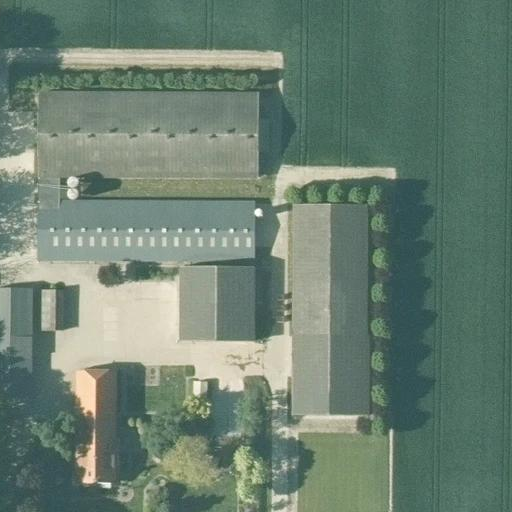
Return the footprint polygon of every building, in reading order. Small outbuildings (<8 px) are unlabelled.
[(249,53),(248,67),(269,68),(269,53),(249,53)] [(268,122),(258,122),(258,97),(38,96),(35,198),(34,262),(253,263),(254,207),(59,206),(59,179),(258,179),(258,153),(268,153),(268,122)] [(370,339),(366,339),(366,212),(293,211),(293,339),(292,418),(369,418),(370,339)] [(0,278),(16,287),(28,266),(0,249),(0,278)] [(180,271),(179,344),(253,345),(253,271),(180,271)] [(132,274),(131,284),(168,285),(168,275),(132,274)] [(0,401),(31,401),(32,292),(0,291),(0,401)] [(63,335),(63,293),(40,293),(40,334),(63,335)] [(114,486),(116,374),(76,374),(74,486),(114,486)] [(189,407),(204,408),(206,389),(191,387),(189,407)] [(219,427),(219,438),(211,437),(210,451),(239,453),(240,428),(219,427)]
